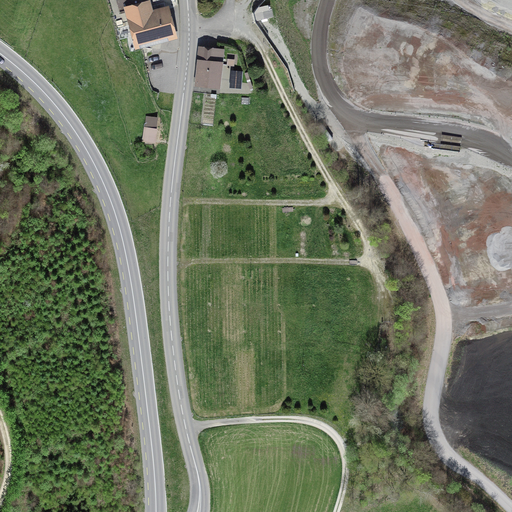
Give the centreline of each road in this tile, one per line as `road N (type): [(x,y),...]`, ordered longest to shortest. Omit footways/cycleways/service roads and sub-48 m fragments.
road 1 (track): [(511,509),(430,438),(425,404),(439,330),(425,252),(321,77),(327,0)]
road 2 (primary): [(0,53),(82,139),(109,193),(134,292),(155,511)]
road 3 (tertiary): [(200,492),(175,376),(167,264),(187,0)]
road 4 (track): [(185,429),(233,419),(322,424),(348,458),(340,511)]
